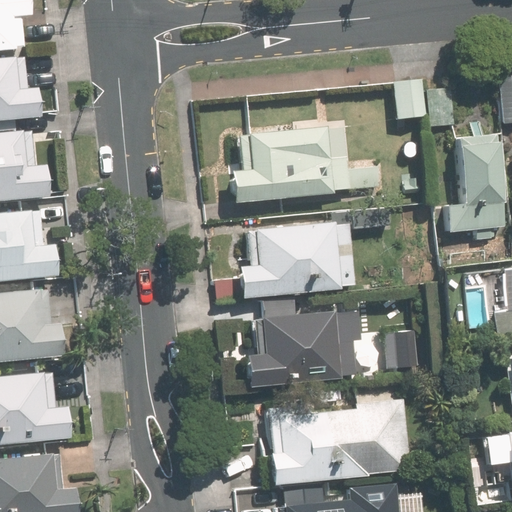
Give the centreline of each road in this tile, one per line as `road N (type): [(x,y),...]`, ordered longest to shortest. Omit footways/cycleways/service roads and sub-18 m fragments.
road 1 (tertiary): [(118,66),(146,368)]
road 2 (tertiary): [(511,4),(298,24)]
road 3 (tertiary): [(113,18),(237,13),(298,24)]
road 4 (tertiary): [(298,24),(247,46),(118,66)]
road 5 (tertiary): [(146,368),(181,469),(172,511)]
road 6 (tertiary): [(164,511),(137,422),(146,368)]
